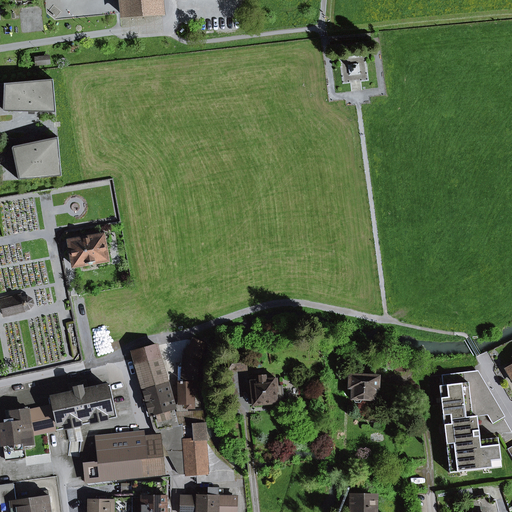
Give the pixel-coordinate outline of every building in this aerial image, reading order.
[(121,0),(123,17),(162,13),(160,0),(121,0)] [(34,56),(35,64),(51,63),(51,55),(34,56)] [(6,111),(56,112),(53,79),(5,83),(3,109),(4,111),(6,111)] [(19,180),(62,176),(58,137),(14,146),(12,149),(19,180)] [(72,257),(74,266),(108,260),(103,235),(69,241),(71,251),(72,257)] [(30,309),(34,305),(32,299),(28,297),(21,298),(21,297),(1,302),(5,317),(24,312),(24,310),(30,309)] [(187,358),(185,379),(197,381),(198,362),(206,345),(195,339),(187,358)] [(156,345),(133,351),(144,389),(167,383),(156,345)] [(225,357),(226,369),(247,367),(245,355),(225,357)] [(497,438),(479,440),(476,416),(475,407),(482,407),(467,381),(478,375),(476,371),(441,375),(443,385),(439,386),(449,473),(501,467),(497,438)] [(492,424),(505,417),(478,371),(476,371),(478,375),(467,381),(482,407),(487,415),(492,424)] [(282,386),(277,387),(277,379),(266,380),(266,375),(257,376),(258,381),(250,381),(253,405),(284,402),(282,386)] [(374,393),(377,393),(378,377),(349,375),(349,388),(352,388),(352,399),(355,403),(360,403),(362,399),(374,400),(374,393)] [(71,393),(49,398),(56,431),(68,428),(79,426),(117,417),(110,385),(87,390),(85,381),(70,385),(71,393)] [(186,408),(194,408),(193,383),(183,384),(182,382),(181,382),(181,384),(179,384),(179,396),(180,396),(180,404),(186,403),(186,408)] [(151,416),(174,410),(167,383),(144,389),(151,416)] [(148,417),(151,416),(144,389),(140,391),(148,417)] [(186,403),(180,404),(180,396),(179,396),(177,396),(178,410),(187,410),(186,408),(186,403)] [(476,416),(487,415),(482,407),(475,407),(476,416)] [(24,445),(32,443),(27,408),(0,411),(0,425),(1,425),(1,430),(2,434),(6,460),(25,457),(24,445)] [(209,440),(204,425),(202,410),(175,412),(174,410),(151,416),(155,431),(159,438),(169,456),(179,475),(197,473),(197,483),(234,480),(233,472),(216,457),(205,442),(205,440),(209,440)] [(68,428),(70,440),(82,440),(79,426),(68,428)] [(162,472),(160,457),(145,458),(143,440),(143,431),(97,436),(100,463),(85,465),(87,480),(153,473),(153,476),(158,476),(158,473),(162,472)] [(165,456),(169,456),(159,438),(156,438),(143,440),(145,458),(160,457),(165,456)] [(133,484),(133,498),(132,498),(132,511),(170,511),(170,508),(167,508),(167,483),(133,483),(133,484)] [(14,484),(0,485),(0,499),(1,504),(1,511),(51,511),(49,496),(16,501),(16,498),(14,484)] [(132,498),(133,498),(133,484),(121,484),(121,498),(132,498)] [(199,497),(209,497),(209,489),(205,488),(205,492),(199,492),(199,497)] [(199,497),(198,497),(198,511),(235,511),(236,498),(217,497),(217,489),(209,489),(209,497),(199,497)] [(48,491),(40,492),(41,495),(16,498),(16,501),(49,496),(48,491)] [(490,501),(486,502),(484,495),(469,498),(472,511),(498,511),(495,500),(490,501)] [(195,511),(196,497),(181,497),(180,511),(195,511)] [(373,511),(374,498),(352,497),(352,502),(352,510),(351,511),(373,511)] [(90,511),(111,511),(111,503),(90,503),(90,507),(87,507),(87,511),(90,511)]
